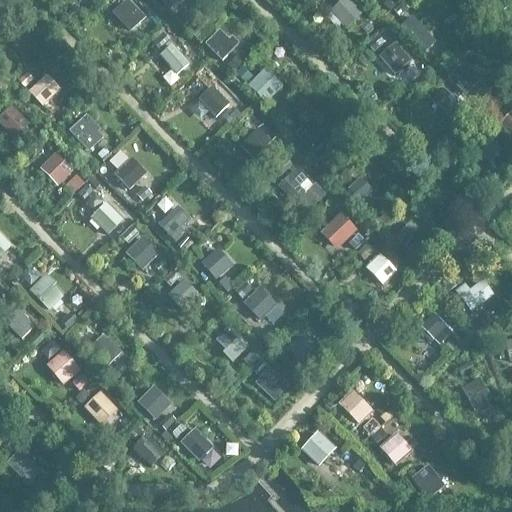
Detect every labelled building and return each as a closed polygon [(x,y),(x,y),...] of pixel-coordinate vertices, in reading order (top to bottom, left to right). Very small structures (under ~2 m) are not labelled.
[(133,32),(149,16),(132,0),(126,0),(113,13),(133,32)] [(158,0),(168,9),(176,0),(158,0)] [(340,26),(360,6),(353,0),(343,0),(329,15),(340,26)] [(406,26),(429,51),(438,42),(416,17),(406,26)] [(223,28),(207,43),(225,61),(240,46),(223,28)] [(373,58),(393,77),(412,57),(392,38),(373,58)] [(174,44),(162,55),(180,76),(193,65),(174,44)] [(446,75),(466,94),(485,74),(465,55),(446,75)] [(250,84),(268,102),(285,84),(267,67),(250,84)] [(25,88),(45,107),(64,87),(44,68),(25,88)] [(197,98),(216,117),(236,97),(216,79),(197,98)] [(442,122),(462,107),(447,87),(427,103),(442,122)] [(0,119),(0,120),(16,139),(32,125),(15,106),(0,119)] [(293,135),(313,154),(332,134),(312,115),(293,135)] [(72,134),(92,152),(108,135),(88,117),(72,134)] [(257,159),(274,140),(259,127),(242,146),(257,159)] [(465,160),(485,179),(504,159),(484,140),(465,160)] [(35,171),(55,189),(74,170),(54,151),(35,171)] [(114,176),(134,195),(153,175),(133,156),(114,176)] [(280,184),(304,208),(321,190),(297,167),(280,184)] [(115,237),(135,215),(114,196),(93,217),(115,237)] [(171,198),(162,208),(169,214),(159,226),(181,244),(190,234),(183,228),(193,216),(171,198)] [(318,229),(337,248),(356,228),(337,209),(318,229)] [(392,236),(412,255),(431,235),(411,216),(392,236)] [(0,254),(12,242),(0,230),(0,254)] [(363,260),(376,253),(364,233),(351,240),(363,260)] [(124,255),(143,274),(162,254),(143,235),(124,255)] [(197,264),(216,283),(236,263),(216,244),(197,264)] [(367,267),(386,286),(401,272),(382,252),(367,267)] [(31,293),(55,311),(69,292),(45,275),(31,293)] [(186,312),(203,295),(186,278),(169,294),(186,312)] [(456,292),(476,313),(497,294),(483,279),(473,289),(466,282),(456,292)] [(265,286),(247,299),(270,330),(288,317),(265,286)] [(0,324),(19,343),(38,323),(19,305),(0,324)] [(404,344),(423,363),(442,343),(423,324),(404,344)] [(212,344),(232,363),(251,343),(231,325),(212,344)] [(282,349),(302,368),(321,348),(301,330),(282,349)] [(87,353),(106,372),(125,352),(106,334),(87,353)] [(76,395),(93,382),(67,349),(50,362),(76,395)] [(249,363),(263,377),(257,383),(277,401),(292,385),(259,352),(249,363)] [(159,422),(175,404),(156,386),(139,403),(159,422)] [(337,403),(356,422),(371,407),(352,388),(337,403)] [(78,410),(97,428),(116,409),(97,390),(78,410)] [(375,419),(364,427),(381,447),(391,439),(375,419)] [(176,443),(196,462),(215,442),(195,424),(176,443)] [(298,447),(317,466),(336,446),(317,428),(298,447)] [(397,465),(415,449),(399,432),(381,449),(397,465)] [(150,460),(161,450),(150,438),(140,448),(150,460)] [(3,464),(22,483),(41,463),(22,445),(3,464)] [(428,501),(447,481),(427,462),(409,481),(428,501)]
